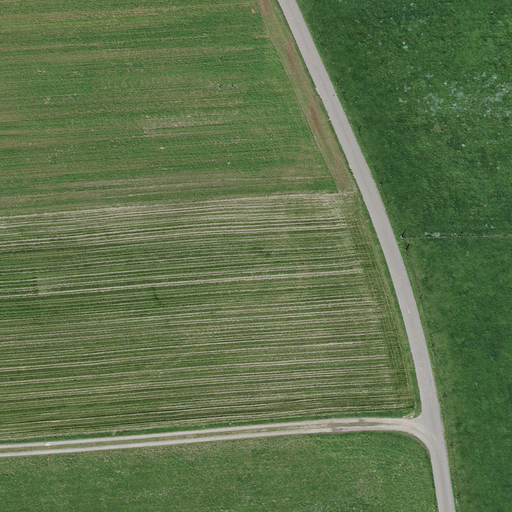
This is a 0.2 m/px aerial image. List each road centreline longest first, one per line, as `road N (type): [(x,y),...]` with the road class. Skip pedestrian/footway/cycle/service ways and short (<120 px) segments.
road 1 (residential): [(285,0),(384,231),(423,372),(448,511)]
road 2 (track): [(0,449),(379,422),(434,431)]
